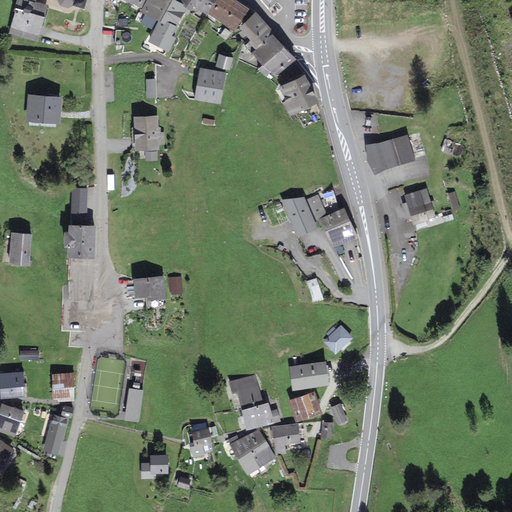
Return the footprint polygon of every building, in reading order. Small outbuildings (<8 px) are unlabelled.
[(34,0),(18,0),(12,26),(39,33),(46,5),(34,2),(34,0)] [(148,0),(143,12),(160,21),(171,0),(148,0)] [(187,7),(172,0),(171,0),(160,21),(150,41),(168,50),(175,38),(171,36),(187,7)] [(215,0),(182,0),(185,2),(200,10),(201,8),(208,13),(215,0)] [(248,8),(234,0),(215,0),(208,13),(235,29),(248,8)] [(253,40),(251,42),(258,50),(274,35),(275,34),(273,32),(256,14),(241,27),(253,40)] [(265,64),(284,47),(274,35),(258,50),(255,53),(265,64)] [(275,75),(294,58),(284,47),(265,64),(275,75)] [(232,58),(220,55),(217,65),(229,68),(232,58)] [(225,74),(202,69),(200,78),(196,98),(219,103),(225,74)] [(145,75),(146,94),(156,94),(155,75),(145,75)] [(317,101),(304,76),(282,87),(288,101),(285,103),(291,115),(317,101)] [(60,98),(30,96),(28,120),(58,122),(60,98)] [(158,149),(157,116),(135,117),(136,149),(158,149)] [(407,136),(380,143),(367,146),(369,160),(376,173),(387,168),(414,160),(407,136)] [(87,189),(71,189),(70,227),(86,227),(87,189)] [(408,202),(404,204),(408,217),(412,216),(414,223),(435,217),(426,189),(406,195),(408,202)] [(459,206),(455,193),(450,194),(454,207),(459,206)] [(316,227),(303,197),(284,201),(298,235),(316,227)] [(356,237),(344,210),(322,219),(334,246),(356,237)] [(94,257),(95,227),(86,227),(70,227),(70,233),(66,233),(65,247),(70,247),(69,257),(94,257)] [(28,264),(30,235),(13,234),(11,263),(28,264)] [(70,261),(69,299),(96,300),(97,262),(70,261)] [(162,277),(135,279),(137,297),(147,296),(148,310),(162,309),(162,298),(164,298),(162,277)] [(182,292),(181,277),(170,278),(171,293),(182,292)] [(317,277),(308,279),(313,298),(322,295),(317,277)] [(325,341),(336,352),(352,338),(342,326),(325,341)] [(324,363),(291,368),(294,389),(327,384),(324,363)] [(22,373),(1,374),(2,397),(24,396),(22,373)] [(73,385),(72,374),(53,375),(55,400),(73,398),(73,385)] [(237,391),(242,410),(262,405),(254,376),(231,382),(233,392),(237,391)] [(139,418),(145,386),(129,384),(124,416),(139,418)] [(309,395),(291,401),(297,420),(321,412),(315,393),(309,395)] [(268,403),(262,405),(242,410),(247,428),(280,419),(277,410),(270,412),(268,403)] [(0,429),(14,434),(22,412),(3,404),(0,411),(0,429)] [(347,420),(340,404),(332,408),(339,423),(347,420)] [(61,417),(53,415),(47,437),(62,441),(68,417),(70,418),(73,408),(64,406),(61,417)] [(331,438),(332,423),(324,422),(322,437),(331,438)] [(297,424),(274,426),(277,453),(285,452),(284,443),(299,442),(297,424)] [(208,430),(193,433),(196,443),(191,444),(194,456),(202,454),(202,453),(213,450),(208,430)] [(258,430),(232,445),(248,472),(274,457),(258,430)] [(62,441),(47,437),(43,451),(58,455),(62,441)] [(0,465),(12,449),(0,440),(0,465)] [(167,455),(151,455),(152,463),(142,463),(143,478),(154,478),(153,473),(167,473),(167,455)]
